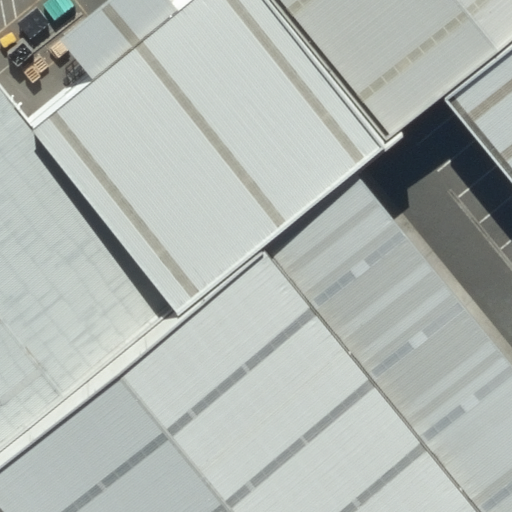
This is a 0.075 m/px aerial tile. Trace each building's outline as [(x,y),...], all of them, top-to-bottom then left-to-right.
[(386,147),(392,142),(279,0),(209,0),(49,127),(188,302),(386,147)] [(511,0),(279,0),(392,142),(463,85),(511,46),(511,0)] [(511,46),(463,85),(511,146),(511,46)] [(0,449),(188,302),(49,127),(0,64),(0,449)] [(511,511),(511,306),(386,147),(188,302),(0,449),(0,493),(14,511),(511,511)]
